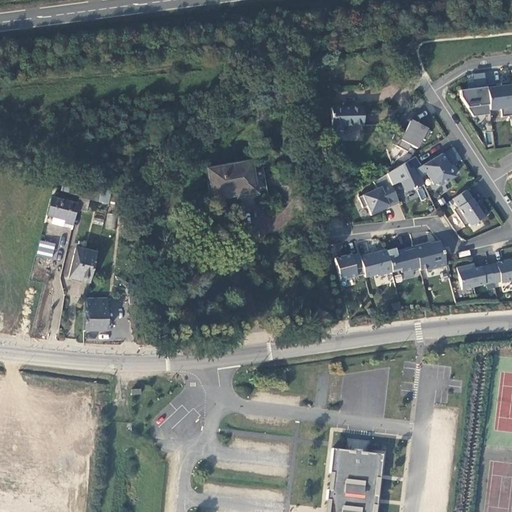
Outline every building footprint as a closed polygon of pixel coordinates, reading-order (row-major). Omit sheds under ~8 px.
[(294,81),(301,80),(299,66),(292,67),(294,81)] [(485,85),(489,110),(500,108),(501,117),(511,115),(511,94),(510,82),(501,83),(501,87),(496,88),(495,84),(485,85)] [(459,91),(460,97),(472,117),(489,114),(489,110),(485,85),(476,86),(476,88),(459,91)] [(361,107),(331,106),(331,130),(342,130),(342,124),(361,124),(361,107)] [(417,153),(427,126),(409,119),(399,147),(417,153)] [(419,165),(417,167),(420,175),(424,173),(431,184),(437,185),(452,176),(451,174),(454,171),(450,164),(446,166),(443,161),(445,160),(440,153),(419,165)] [(392,168),(403,191),(421,183),(418,177),(415,168),(411,169),(410,167),(417,163),(413,155),(392,168)] [(249,162),(207,169),(212,194),(254,188),(249,162)] [(80,181),(56,173),(53,186),(67,189),(67,191),(78,195),(80,181)] [(375,188),(356,197),(360,207),(365,205),(369,214),(380,210),(379,207),(386,204),(387,206),(397,202),(384,173),(371,181),(375,188)] [(109,193),(110,190),(80,181),(78,195),(87,197),(107,203),(108,200),(109,193)] [(464,189),(450,199),(455,207),(451,210),(462,226),(466,224),(467,226),(486,213),(479,202),(474,205),(472,202),(464,189)] [(125,199),(109,193),(108,200),(123,204),(125,199)] [(75,203),(75,206),(84,209),(87,197),(78,195),(75,203)] [(43,220),(70,227),(75,206),(75,203),(49,197),(43,220)] [(38,240),(34,255),(49,259),(53,244),(38,240)] [(445,265),(438,241),(412,248),(418,268),(418,270),(430,267),(431,269),(445,265)] [(399,272),(418,268),(412,248),(412,246),(403,248),(403,251),(395,253),(394,248),(384,250),(390,272),(399,270),(399,272)] [(89,281),(96,252),(74,247),(68,276),(89,281)] [(358,256),(362,274),(363,277),(375,274),(375,276),(390,272),(384,250),(384,249),(358,256)] [(358,256),(357,253),(349,255),(349,254),(332,258),(338,281),(362,274),(358,256)] [(488,264),(492,281),(492,282),(499,280),(500,282),(511,278),(511,260),(509,261),(508,261),(505,261),(504,260),(495,262),(495,263),(488,264)] [(460,289),(492,281),(488,264),(471,268),(470,263),(455,267),(460,289)] [(83,306),(82,328),(105,328),(106,297),(86,298),(83,306)] [(372,511),(374,505),(377,506),(378,496),(375,495),(377,478),(380,479),(383,455),(367,453),(367,454),(361,454),(362,450),(355,449),(355,453),(349,453),(350,451),(333,449),(330,473),(334,473),(332,490),(328,490),(327,500),(331,500),(329,511),(372,511)]
